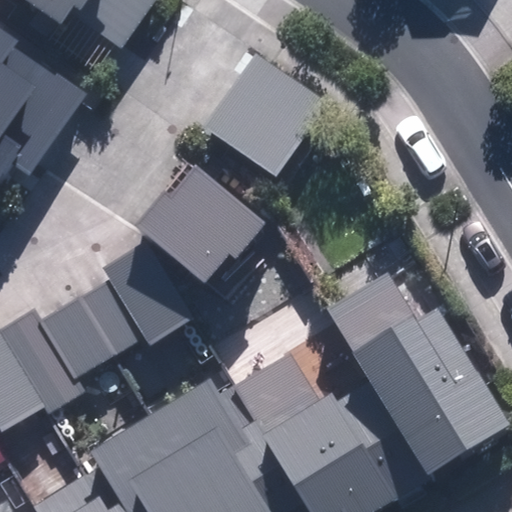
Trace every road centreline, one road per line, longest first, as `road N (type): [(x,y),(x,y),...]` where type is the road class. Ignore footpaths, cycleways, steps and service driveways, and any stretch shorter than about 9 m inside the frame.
road 1 (residential): [(234,0),(102,210),(0,283)]
road 2 (residential): [(511,184),(411,50)]
